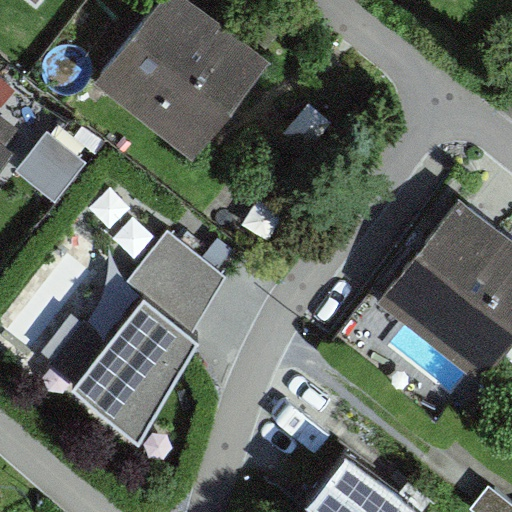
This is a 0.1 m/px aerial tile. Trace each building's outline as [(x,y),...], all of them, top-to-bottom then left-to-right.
[(169,0),(101,85),(199,162),(278,62),(199,0),(169,0)] [(84,158),(47,129),(17,168),(54,197),(84,158)] [(379,301),(485,380),(507,350),(511,353),(511,226),(462,190),(379,301)] [(225,273),(167,230),(128,279),(144,290),(109,336),(84,317),(52,357),(139,430),(199,333),(192,328),(225,273)] [(427,511),(347,449),(308,498),(316,504),(309,511),(427,511)] [(511,511),(511,507),(488,489),(471,511),(511,511)]
